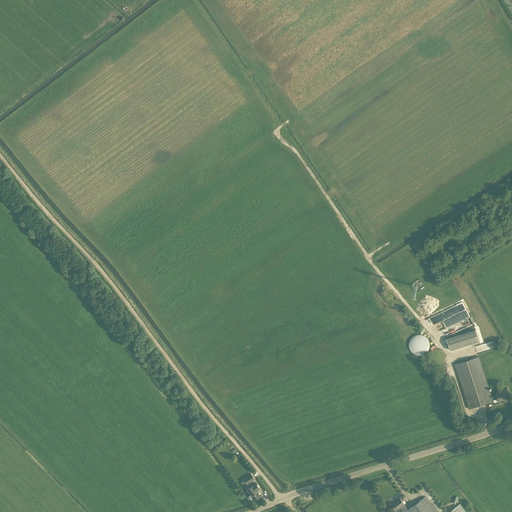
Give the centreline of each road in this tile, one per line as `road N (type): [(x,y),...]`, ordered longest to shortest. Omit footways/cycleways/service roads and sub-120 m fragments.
road 1 (unclassified): [(282,499),(106,275),(0,156)]
road 2 (tertiary): [(282,499),(511,425)]
